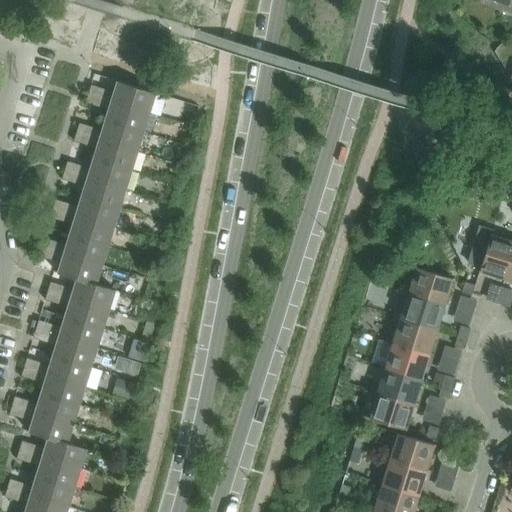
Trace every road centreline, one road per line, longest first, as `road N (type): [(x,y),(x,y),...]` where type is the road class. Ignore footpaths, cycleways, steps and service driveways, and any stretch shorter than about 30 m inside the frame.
road 1 (tertiary): [(218,511),(370,0)]
road 2 (tertiary): [(282,0),(206,400),(174,511)]
